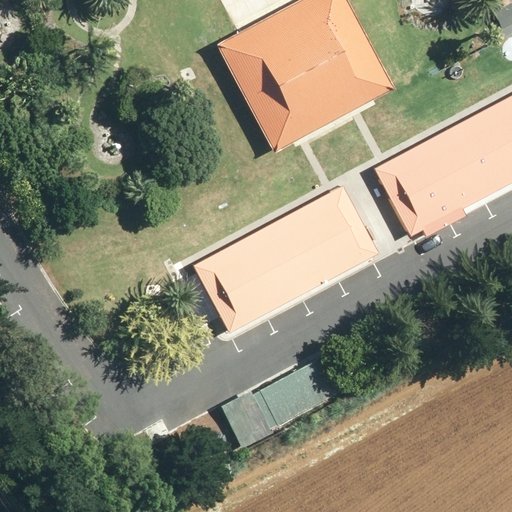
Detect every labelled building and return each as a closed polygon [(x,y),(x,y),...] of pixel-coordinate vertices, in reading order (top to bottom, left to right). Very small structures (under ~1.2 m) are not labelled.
[(297,0),(278,11),(212,49),(268,145),(386,77),(340,0),(297,0)] [(511,0),(507,0),(486,11),(496,29),(511,20),(511,0)] [(511,92),(369,166),(408,240),(511,186),(511,92)] [(325,186),(185,268),(222,331),(362,249),(325,186)] [(332,347),(223,402),(242,439),(351,383),(332,347)]
